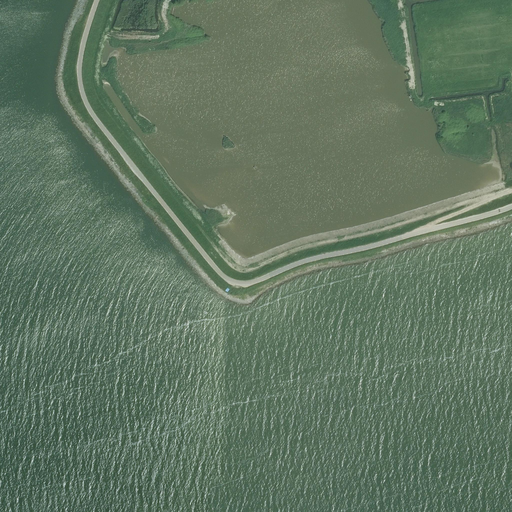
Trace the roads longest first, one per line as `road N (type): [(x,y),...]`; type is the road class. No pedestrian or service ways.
road 1 (tertiary): [(97,0),(81,48),(85,99),(232,281),(253,282),(315,257),(511,206)]
road 2 (track): [(508,191),(233,267),(103,106),(93,54),(111,0)]
